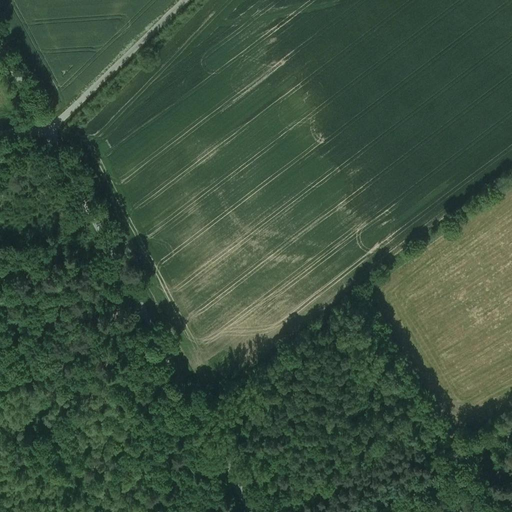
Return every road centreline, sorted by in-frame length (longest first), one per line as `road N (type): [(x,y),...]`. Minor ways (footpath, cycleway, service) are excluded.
road 1 (unclassified): [(40,127),(252,511)]
road 2 (unclassified): [(40,127),(58,122),(183,0)]
road 3 (unclassified): [(366,511),(511,433)]
